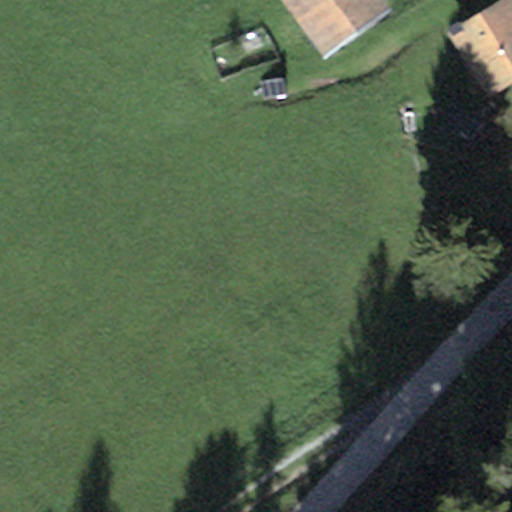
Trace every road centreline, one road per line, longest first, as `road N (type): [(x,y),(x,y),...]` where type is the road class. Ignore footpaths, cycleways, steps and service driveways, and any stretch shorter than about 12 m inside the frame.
road 1 (track): [(509,292),(227,511)]
road 2 (track): [(511,290),(315,511)]
